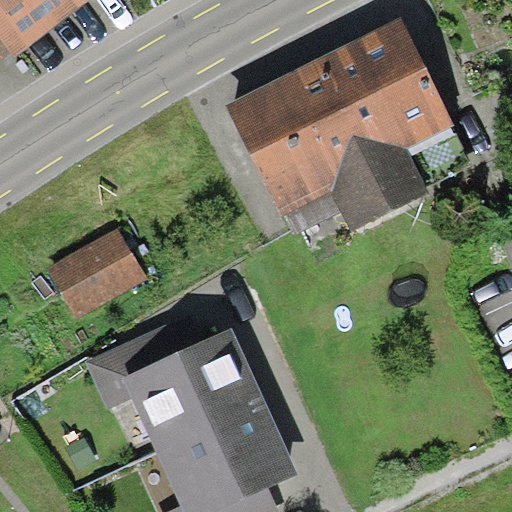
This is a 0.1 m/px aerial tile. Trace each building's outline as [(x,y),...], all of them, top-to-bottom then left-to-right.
[(0,0),(0,41),(11,55),(19,64),(87,6),(82,0),(0,0)] [(457,129),(403,25),(231,114),(286,219),(335,193),(355,231),(406,205),(429,193),(409,154),(457,129)] [(0,64),(11,55),(0,41),(0,64)] [(108,239),(39,278),(65,324),(135,285),(108,239)] [(232,328),(117,375),(151,459),(267,412),(232,328)] [(245,511),(299,490),(267,412),(151,459),(173,511),(245,511)]
